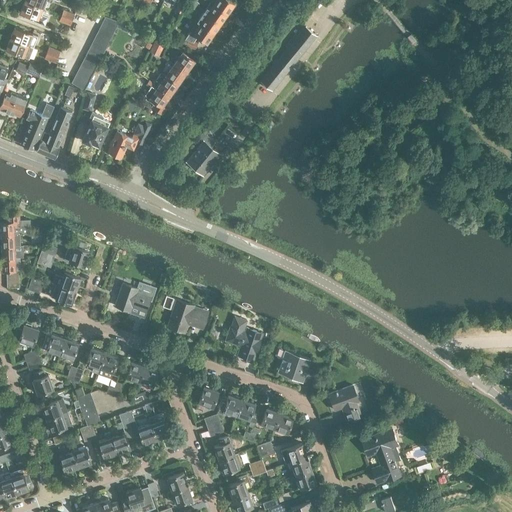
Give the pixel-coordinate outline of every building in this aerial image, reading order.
[(42,7),(25,0),(20,12),(26,14),(25,17),(45,24),(47,17),(42,15),(45,8),(42,7)] [(182,13),(186,3),(179,0),(178,0),(175,10),(182,13)] [(211,0),(211,2),(227,13),(235,3),(230,0),(211,0)] [(204,11),(220,23),(227,13),(211,2),(204,11)] [(61,14),(72,18),(74,14),(63,10),(61,14)] [(197,21),(214,33),(220,23),(204,11),(197,21)] [(72,18),(61,14),(59,19),(70,23),(72,18)] [(102,23),(114,30),(119,21),(105,16),(102,23)] [(214,33),(197,21),(190,31),(207,42),(214,33)] [(99,30),(111,36),(114,30),(102,23),(99,30)] [(10,37),(28,44),(32,33),(14,26),(10,37)] [(316,34),(306,26),(302,30),(300,28),(286,45),(289,47),(261,81),(272,89),(316,34)] [(95,36),(108,43),(111,36),(99,30),(95,36)] [(156,35),(154,40),(163,44),(166,39),(156,35)] [(92,43),(104,49),(108,43),(95,36),(92,43)] [(195,48),(198,42),(187,38),(186,39),(179,36),(176,42),(184,46),(185,44),(195,48)] [(33,47),(28,45),(28,44),(10,37),(6,49),(29,58),(33,47)] [(151,45),(161,49),(163,44),(154,40),(151,45)] [(104,49),(92,43),(89,49),(101,56),(104,49)] [(161,49),(151,45),(148,51),(158,55),(161,49)] [(47,52),(58,56),(60,51),(49,47),(47,52)] [(101,56),(89,49),(85,56),(98,62),(101,56)] [(58,56),(47,52),(45,58),(56,62),(58,56)] [(174,63),(186,72),(194,60),(182,52),(174,63)] [(98,62),(85,56),(82,62),(94,69),(98,62)] [(25,73),(26,71),(29,64),(19,60),(15,69),(25,73)] [(94,69),(82,62),(78,69),(91,75),(94,69)] [(30,63),(29,64),(26,71),(38,76),(41,68),(30,63)] [(186,72),(174,63),(166,74),(178,83),(186,72)] [(511,63),(511,65),(503,71),(506,75),(494,82),(497,78),(493,75),(488,82),(485,85),(483,89),(471,95),(472,97),(482,93),(484,94),(486,95),(488,96),(490,96),(492,97),(494,97),(496,97),(498,96),(500,96),(502,95),(511,88),(511,63)] [(91,75),(78,69),(75,76),(88,82),(91,75)] [(153,83),(158,86),(170,94),(178,83),(166,74),(161,71),(153,83)] [(88,82),(75,76),(72,82),(84,90),(88,82)] [(158,86),(153,83),(149,79),(146,84),(149,86),(144,93),(155,101),(152,106),(162,114),(166,108),(162,106),(170,94),(158,86)] [(9,112),(17,93),(11,91),(10,94),(5,92),(0,104),(0,108),(6,110),(5,111),(9,112)] [(87,92),(82,109),(91,111),(96,94),(87,92)] [(17,93),(9,112),(13,114),(13,113),(20,116),(28,97),(17,93)] [(34,149),(53,103),(46,101),(41,113),(35,110),(29,108),(27,116),(32,118),(21,144),(34,149)] [(36,150),(55,158),(59,147),(57,146),(72,111),(61,106),(49,133),(44,131),(36,150)] [(449,109),(394,142),(387,157),(389,158),(397,150),(403,146),(410,158),(417,153),(419,156),(436,146),(434,143),(441,139),(434,128),(439,125),(450,111),(449,109)] [(98,147),(109,121),(102,118),(102,116),(98,115),(96,120),(92,118),(82,139),(98,147)] [(142,144),(148,131),(142,128),(139,135),(133,133),(131,136),(117,130),(107,151),(121,157),(126,145),(133,148),(136,141),(142,144)] [(187,160),(204,173),(220,153),(219,152),(218,152),(211,146),(215,141),(202,131),(198,136),(203,140),(187,160)] [(511,177),(509,179),(502,194),(504,195),(511,187),(511,177)] [(6,215),(6,221),(1,221),(1,228),(0,227),(0,232),(1,233),(14,233),(20,233),(20,232),(30,232),(30,219),(19,219),(19,214),(6,215)] [(41,232),(31,232),(32,241),(42,240),(41,232)] [(20,233),(14,233),(1,233),(2,245),(14,244),(20,244),(20,233)] [(64,258),(69,259),(84,265),(89,250),(84,248),(86,243),(71,237),(64,258)] [(47,243),(44,251),(54,254),(57,247),(47,243)] [(14,244),(2,245),(2,257),(15,256),(14,244)] [(39,256),(52,260),(54,254),(41,250),(39,256)] [(15,256),(2,257),(2,269),(6,269),(6,275),(18,275),(18,269),(21,269),(21,256),(15,256)] [(52,260),(39,256),(37,261),(50,266),(52,260)] [(60,284),(76,290),(80,277),(65,271),(60,284)] [(28,288),(34,290),(38,277),(32,275),(28,288)] [(44,279),(38,277),(34,290),(40,292),(44,279)] [(140,282),(138,287),(123,282),(115,305),(130,310),(132,305),(146,310),(150,299),(151,300),(155,288),(140,282)] [(76,290),(60,284),(55,298),(71,303),(76,290)] [(202,327),(207,313),(192,308),(193,305),(177,299),(168,326),(184,331),(187,322),(202,327)] [(21,346),(23,340),(33,344),(39,328),(24,323),(22,329),(16,327),(12,339),(14,343),(21,346)] [(254,359),(263,333),(247,327),(246,330),(231,325),(226,339),(241,345),(237,353),(254,359)] [(46,349),(48,349),(59,353),(61,347),(65,337),(52,333),(46,349)] [(61,347),(59,353),(73,357),(78,342),(65,337),(61,347)] [(97,373),(105,351),(92,347),(86,362),(94,365),(92,371),(97,373)] [(277,371),(302,380),(312,383),(316,371),(306,367),(310,357),(285,348),(277,371)] [(26,359),(39,354),(37,349),(24,354),(26,359)] [(105,351),(97,373),(103,374),(105,369),(113,371),(118,356),(105,351)] [(39,354),(26,359),(28,365),(41,360),(39,354)] [(41,360),(28,365),(30,372),(43,367),(41,360)] [(139,380),(145,365),(131,360),(126,376),(139,380)] [(72,381),(77,367),(71,365),(67,379),(72,381)] [(145,365),(139,380),(152,385),(158,369),(145,365)] [(77,367),(72,381),(79,383),(83,369),(77,367)] [(48,373),(48,374),(45,374),(43,369),(34,372),(36,378),(33,379),(38,393),(53,388),(48,373)] [(115,385),(117,381),(111,379),(106,392),(112,394),(115,385)] [(115,385),(112,394),(118,396),(123,383),(117,381),(115,385)] [(213,406),(218,390),(204,385),(203,386),(198,384),(195,392),(201,394),(198,401),(213,406)] [(347,421),(361,416),(356,401),(359,400),(353,384),(329,392),(334,409),(342,406),(347,421)] [(77,395),(83,393),(81,386),(75,388),(77,395)] [(134,394),(137,400),(147,397),(145,391),(134,394)] [(79,402),(92,398),(90,392),(77,396),(78,399),(79,402)] [(236,414),(242,398),(228,394),(227,399),(222,397),(217,412),(222,413),(223,409),(236,414)] [(81,408),(94,403),(92,398),(79,402),(81,406),(81,408)] [(242,398),(236,414),(249,419),(247,424),(253,426),(259,410),(253,408),(255,403),(242,398)] [(46,418),(48,418),(62,413),(57,399),(42,405),(46,418)] [(153,408),(151,402),(145,405),(147,410),(153,408)] [(83,413),(96,409),(94,403),(81,408),(83,413)] [(277,419),(279,412),(266,407),(261,423),(274,427),(277,419)] [(85,419),(98,415),(96,409),(83,413),(85,419)] [(131,430),(134,437),(140,435),(143,443),(156,438),(151,423),(138,427),(136,422),(135,422),(131,409),(125,411),(131,430)] [(111,437),(117,452),(130,448),(127,439),(134,437),(131,430),(125,411),(119,414),(123,427),(125,432),(111,437)] [(277,419),(274,427),(287,432),(293,416),(279,412),(277,419)] [(62,413),(48,418),(46,418),(51,431),(66,426),(62,413)] [(149,418),(151,423),(156,438),(169,434),(162,413),(149,418)] [(206,423),(219,419),(217,413),(204,417),(206,423)] [(87,424),(91,423),(100,420),(98,415),(85,419),(87,424)] [(0,420),(0,433),(8,430),(4,419),(0,420)] [(219,419),(206,423),(208,429),(221,425),(219,419)] [(86,425),(90,438),(96,436),(91,423),(87,424),(86,425)] [(90,438),(86,425),(80,427),(84,440),(90,438)] [(221,425),(208,429),(210,435),(224,431),(221,425)] [(251,433),(249,440),(255,442),(259,428),(253,426),(251,433)] [(377,452),(382,464),(373,468),(378,482),(387,479),(387,480),(401,475),(396,461),(401,459),(396,445),(398,444),(393,428),(362,439),(368,455),(377,452)] [(0,446),(12,442),(8,430),(0,433),(0,446)] [(117,452),(111,437),(109,431),(104,433),(106,438),(98,441),(104,457),(117,452)] [(249,440),(251,433),(245,431),(243,437),(246,438),(249,440)] [(64,432),(54,435),(55,441),(66,439),(64,432)] [(218,438),(220,444),(214,446),(219,459),(228,456),(235,453),(233,448),(235,448),(230,436),(228,435),(218,438)] [(271,447),(272,446),(270,440),(257,445),(260,451),(271,447)] [(291,461),(307,456),(302,442),(286,448),(291,461)] [(430,444),(415,450),(417,456),(433,450),(430,444)] [(75,459),(77,466),(91,461),(86,446),(72,450),(75,459)] [(271,447),(260,451),(262,457),(274,452),(272,446),(271,447)] [(4,454),(6,460),(17,456),(15,450),(4,454)] [(75,459),(72,450),(59,455),(64,471),(77,466),(75,459)] [(228,456),(219,459),(224,472),(239,467),(235,453),(228,456)] [(307,456),(291,461),(296,474),(303,471),(311,469),(307,456)] [(251,469),(264,465),(262,459),(249,464),(251,469)] [(420,470),(433,466),(431,460),(418,464),(420,470)] [(264,465),(251,469),(253,475),(266,470),(264,464),(264,465)] [(266,470),(268,476),(275,474),(273,468),(266,470)] [(303,471),(296,474),(300,487),(316,482),(311,469),(303,471)] [(0,474),(0,481),(5,496),(7,496),(8,497),(12,495),(11,494),(17,492),(11,476),(9,471),(0,474)] [(172,490),(188,484),(183,471),(167,477),(172,490)] [(23,472),(11,476),(17,492),(29,488),(23,472)] [(233,498),(248,492),(244,479),(228,484),(233,498)] [(152,497),(158,495),(154,481),(148,484),(152,497)] [(188,484),(172,490),(167,492),(169,497),(174,495),(177,503),(192,498),(188,484)] [(141,510),(148,507),(140,486),(126,491),(131,507),(139,504),(141,510)] [(278,495),(280,501),(293,496),(291,490),(278,495)] [(248,492),(233,498),(237,511),(253,505),(248,492)] [(387,511),(396,509),(391,495),(382,499),(383,502),(382,502),(382,504),(384,503),(387,511)] [(95,502),(98,511),(120,511),(116,501),(110,503),(108,497),(95,502)] [(265,509),(271,506),(278,504),(276,498),(263,503),(265,509)] [(313,511),(309,499),(290,506),(292,511),(313,511)] [(289,501),(270,508),(271,511),(277,511),(287,509),(288,511),(292,511),(290,506),(289,501)] [(98,511),(95,502),(82,507),(83,511),(98,511)]
